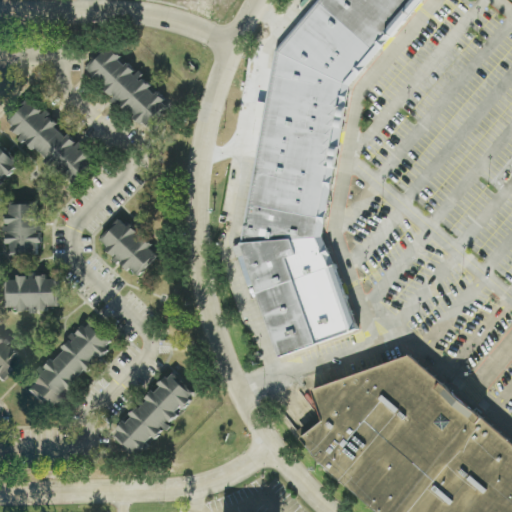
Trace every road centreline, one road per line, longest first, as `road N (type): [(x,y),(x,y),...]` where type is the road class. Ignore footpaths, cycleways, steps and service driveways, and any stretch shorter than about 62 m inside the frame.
road 1 (residential): [(261,0),(211,111),(199,198),(205,291),(233,375),(272,450),(332,511)]
road 2 (residential): [(272,450),(178,490),(0,493)]
road 3 (residential): [(0,11),(144,13),(236,43)]
